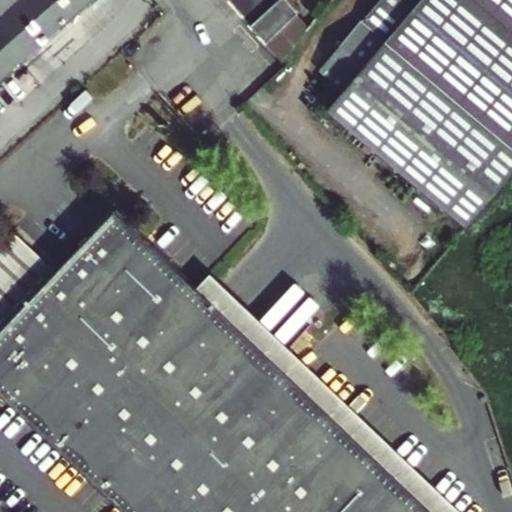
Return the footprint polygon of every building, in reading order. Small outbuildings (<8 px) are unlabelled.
[(0,0),(0,85),(95,0),(0,0)] [(299,14),(287,0),(228,0),(267,43),(268,41),(297,16),(299,14)] [(364,67),(329,110),(339,121),(466,228),(511,173),(511,0),(380,0),(362,23),(360,21),(340,47),(364,67)] [(268,41),(283,59),(308,29),(297,16),(268,41)] [(0,235),(0,380),(145,511),(462,511),(116,199),(46,277),(0,235)]
